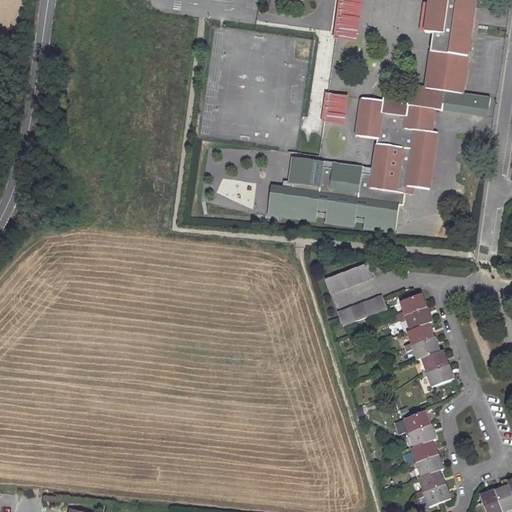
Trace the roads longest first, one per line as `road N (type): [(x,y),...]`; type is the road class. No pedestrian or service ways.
road 1 (tertiary): [(0,220),(18,176),(48,0)]
road 2 (residential): [(511,71),(484,256)]
